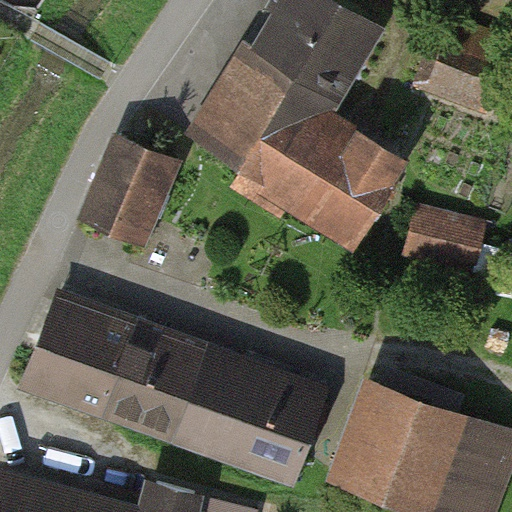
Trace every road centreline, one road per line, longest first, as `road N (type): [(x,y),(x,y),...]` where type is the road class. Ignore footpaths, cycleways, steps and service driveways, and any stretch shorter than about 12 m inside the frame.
road 1 (track): [(511,387),(368,359),(46,258)]
road 2 (residential): [(0,357),(136,85),(201,0)]
